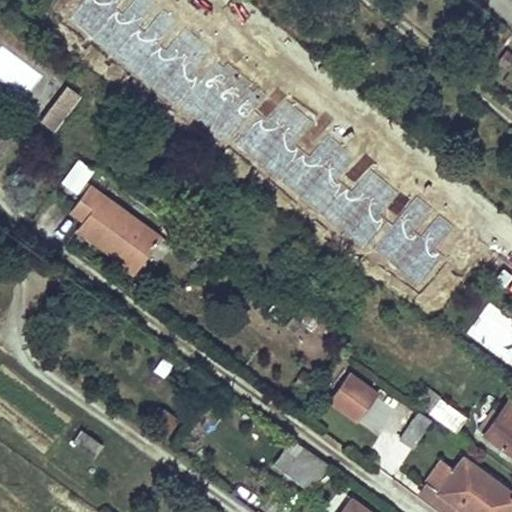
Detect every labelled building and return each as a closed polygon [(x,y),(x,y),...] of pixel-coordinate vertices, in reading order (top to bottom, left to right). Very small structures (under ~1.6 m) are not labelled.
[(61,80),(37,117),(55,128),(79,91),(61,80)] [(0,146),(10,134),(0,126),(0,146)] [(92,169),(79,160),(64,180),(77,190),(92,169)] [(136,270),(141,264),(169,285),(189,257),(89,184),(70,210),(82,220),(77,228),(136,270)] [(346,246),(338,254),(371,278),(378,270),(346,246)] [(169,285),(141,264),(136,270),(134,273),(162,293),(169,285)] [(339,331),(283,290),(275,301),(286,309),(331,342),(339,331)] [(286,309),(275,301),(268,311),(278,319),(286,309)] [(309,394),(318,381),(303,370),(293,383),(309,394)] [(377,393),(349,372),(327,401),(355,422),(377,393)] [(461,417),(422,390),(414,403),(421,408),(434,418),(451,430),(461,417)] [(495,408),(479,428),(486,433),(511,451),(511,402),(510,401),(501,413),(495,408)] [(434,418),(421,408),(400,437),(411,446),(434,418)] [(95,457),(104,444),(81,428),(72,441),(95,457)] [(327,464),(303,446),(294,458),(284,470),(309,488),(327,464)] [(294,458),(284,452),(275,464),(284,470),(294,458)] [(441,462),(426,483),(466,511),(503,511),(511,501),(511,492),(464,458),(454,471),(441,462)] [(466,511),(426,483),(419,493),(445,511),(466,511)] [(371,511),(352,498),(341,511),(371,511)] [(510,511),(511,510),(511,501),(503,511),(510,511)]
